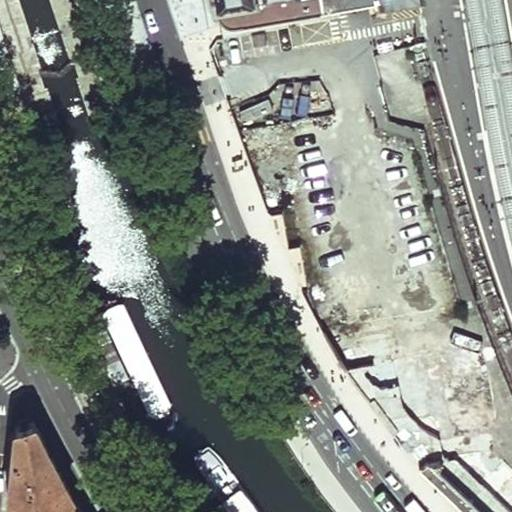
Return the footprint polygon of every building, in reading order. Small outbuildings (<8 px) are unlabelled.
[(203,0),(203,2),(204,13),(206,18),(208,22),(212,26),(217,29),(225,30),(235,29),(284,20),(321,14),(326,13),(333,12),(346,9),(358,7),(370,5),(381,3),(401,1),(403,0),(203,0)] [(321,14),(284,20),(288,42),(337,34),(333,12),(326,13),(321,14)] [(475,349),(470,350),(347,372),(425,473),(466,511),(511,511),(511,472),(493,454),(490,435),(499,421),(488,359),(475,349)] [(17,423),(9,503),(31,504),(74,496),(59,467),(33,419),(17,423)] [(83,511),(74,496),(31,504),(32,511),(83,511)]
